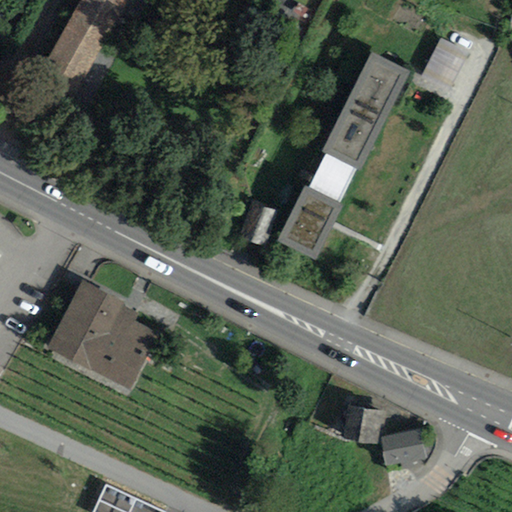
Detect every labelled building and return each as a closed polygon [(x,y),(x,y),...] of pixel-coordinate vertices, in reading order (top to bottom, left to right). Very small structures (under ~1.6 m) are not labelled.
[(87,0),(47,77),(81,95),(131,0),(87,0)] [(426,78),(454,90),(471,50),(443,38),(426,78)] [(410,67),(371,48),(277,237),(315,256),(410,67)] [(138,314),(90,291),(61,351),(140,389),(165,337),(134,322),(138,314)] [(358,410),(356,440),(386,442),(388,413),(358,410)] [(390,440),(394,465),(429,459),(425,434),(390,440)]
